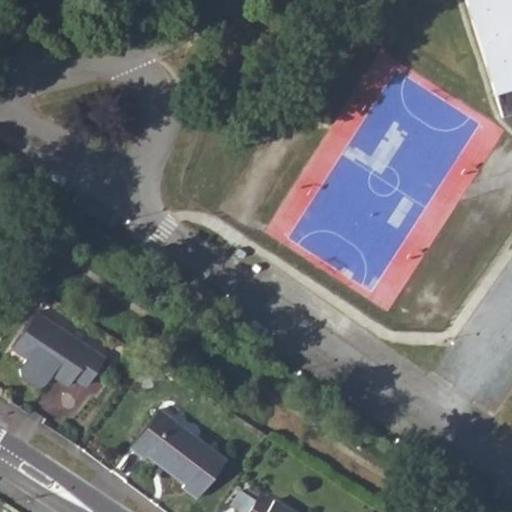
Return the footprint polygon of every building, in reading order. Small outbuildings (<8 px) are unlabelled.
[(511,0),(464,0),(496,102),(501,118),(511,114),(511,0)] [(200,281),(187,298),(203,309),(215,292),(200,281)] [(36,313),(12,349),(27,360),(19,370),(21,378),(37,388),(44,387),(51,376),(67,387),(72,378),(87,388),(105,360),(91,350),(36,313)] [(158,410),(130,448),(144,459),(147,457),(183,484),(181,487),(196,498),(225,460),(158,410)] [(290,511),(260,492),(246,511),(290,511)]
